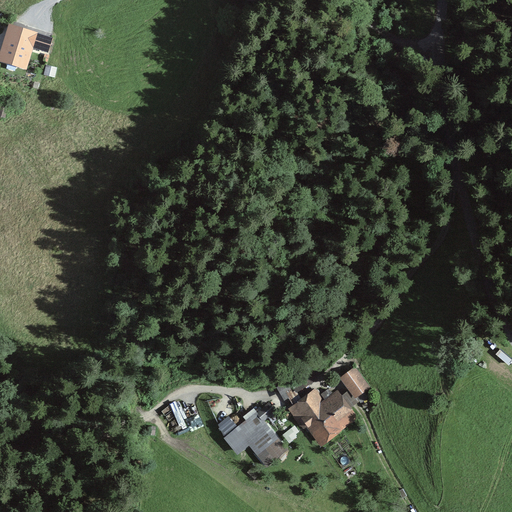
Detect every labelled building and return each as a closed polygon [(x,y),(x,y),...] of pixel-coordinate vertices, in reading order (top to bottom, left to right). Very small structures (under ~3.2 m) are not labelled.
[(0,70),(0,81),(26,89),(42,36),(13,27),(0,70)] [(324,375),(319,366),(308,372),(312,381),(324,375)] [(342,378),(358,399),(373,388),(357,367),(342,378)] [(308,382),(303,374),(293,380),(298,389),(308,382)] [(291,388),(288,380),(278,385),(281,392),(291,388)] [(292,408),(323,448),(354,423),(350,419),(358,413),(340,391),(328,400),(318,388),(292,408)] [(269,405),(259,412),(266,421),(275,414),(269,405)] [(251,418),(238,428),(270,465),(290,448),(268,423),(267,424),(262,418),(255,423),(251,418)] [(284,432),(289,440),(301,433),(296,425),(284,432)]
